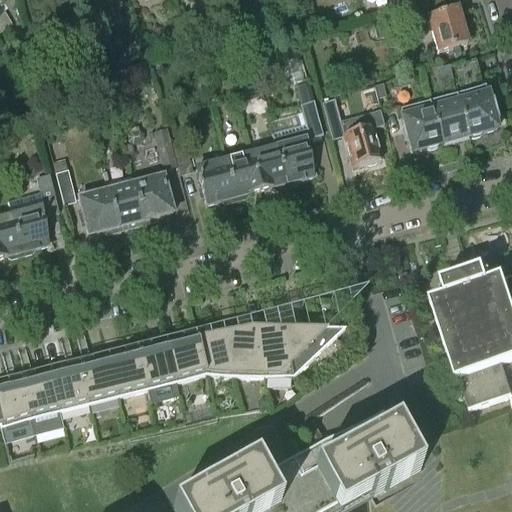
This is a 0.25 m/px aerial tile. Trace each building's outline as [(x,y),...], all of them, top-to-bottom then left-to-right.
[(456,12),(427,21),(427,22),(419,24),(422,35),(430,32),(437,56),(467,46),(456,12)] [(0,18),(0,22),(6,32),(12,27),(4,16),(0,18)] [(386,37),(381,24),(372,27),(377,40),(386,37)] [(253,62),(256,75),(274,71),(271,57),(253,62)] [(146,74),(144,64),(135,66),(138,76),(146,74)] [(438,73),(441,86),(452,83),(448,69),(438,73)] [(351,89),(347,77),(339,79),(344,92),(351,89)] [(299,109),(313,105),(308,87),(294,91),(299,109)] [(385,100),(382,87),(373,90),(376,102),(385,100)] [(457,105),(467,141),(470,141),(473,142),(479,140),(481,138),(495,134),(493,124),(495,124),(491,107),(489,107),(485,90),(477,92),(479,99),(457,105)] [(92,99),(96,116),(111,112),(106,95),(92,99)] [(343,141),(351,171),(364,167),(369,170),(375,168),(377,164),(380,163),(372,133),(383,130),(379,116),(340,126),(334,104),(322,108),(332,144),(343,141)] [(272,137),(276,150),(287,191),(296,189),(299,184),(313,181),(304,145),(323,140),(313,105),(299,109),(304,128),(272,137)] [(441,148),(467,141),(457,105),(430,112),(441,148)] [(142,118),(139,111),(133,114),(136,121),(142,118)] [(441,148),(430,112),(409,118),(407,111),(399,113),(404,130),(402,130),(406,148),(408,147),(411,156),(425,152),(429,154),(436,152),(437,149),(441,148)] [(152,137),(162,174),(176,170),(165,133),(152,137)] [(127,145),(131,148),(141,146),(143,142),(142,137),(138,134),(129,136),(126,140),(127,145)] [(191,172),(185,149),(172,152),(179,176),(191,172)] [(276,194),(287,191),(276,150),(250,157),(260,194),(271,192),(276,194)] [(248,198),(260,194),(250,157),(224,164),(235,205),(245,202),(248,198)] [(224,208),(235,205),(224,164),(196,171),(205,209),(220,205),(224,208)] [(67,174),(55,178),(63,210),(75,207),(67,174)] [(58,219),(49,179),(36,183),(45,222),(58,219)] [(133,189),(143,229),(155,226),(157,221),(171,218),(162,181),(133,189)] [(106,196),(117,236),(143,229),(133,189),(106,196)] [(88,239),(103,236),(106,238),(117,236),(106,196),(78,203),(88,239)] [(10,220),(20,260),(31,258),(33,253),(48,249),(39,213),(10,220)] [(0,222),(0,261),(6,260),(11,263),(20,260),(10,220),(0,222)] [(459,383),(469,413),(511,399),(502,369),(511,366),(511,308),(503,280),(487,286),(483,272),(441,286),(445,299),(430,304),(456,384),(459,383)] [(233,382),(262,384),(250,333),(223,338),(233,382)] [(262,384),(291,385),(279,334),(250,333),(262,384)] [(291,385),(315,362),(344,335),(344,334),(279,334),(291,385)] [(205,380),(233,382),(223,338),(195,343),(205,380)] [(176,388),(205,380),(195,343),(166,350),(176,388)] [(175,388),(176,388),(166,350),(137,357),(146,395),(150,408),(178,400),(175,388)] [(117,402),(146,395),(137,357),(108,365),(117,402)] [(88,410),(117,402),(108,365),(79,372),(88,410)] [(50,379),(59,417),(88,410),(79,372),(50,379)] [(50,379),(21,386),(33,438),(62,431),(59,417),(50,379)] [(0,431),(3,445),(33,438),(21,386),(0,391),(0,431)] [(350,511),(420,474),(395,429),(354,452),(344,434),(262,479),(254,465),(172,511),(350,511)]
